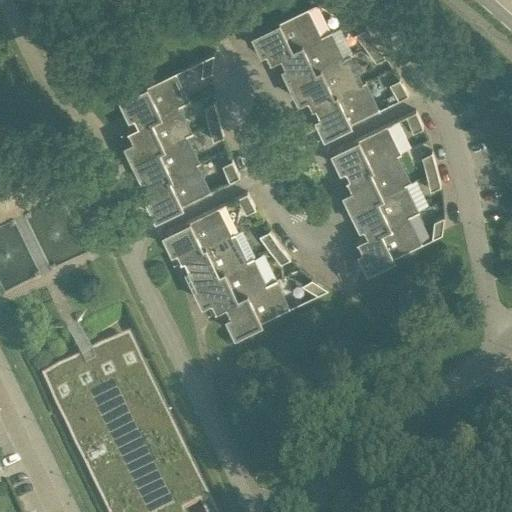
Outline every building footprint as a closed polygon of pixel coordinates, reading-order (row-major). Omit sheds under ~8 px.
[(343,7),(333,0),(326,0),(320,3),(334,12),(343,7)] [(275,59),(285,55),(314,41),(324,37),(322,34),(311,7),(257,33),(266,50),(270,48),(275,59)] [(355,33),(366,46),(376,41),(374,39),(365,28),(355,33)] [(314,41),(285,55),(289,65),(287,66),(294,80),(345,56),(332,29),(322,34),(324,37),(314,41)] [(376,41),(366,46),(367,47),(377,61),(387,56),(376,41)] [(218,52),(208,57),(206,75),(215,70),(216,71),(218,52)] [(316,106),(318,105),(365,83),(364,80),(351,53),(345,56),(294,80),(303,99),(310,95),(316,106)] [(143,122),(184,102),(194,98),(181,69),(126,95),(135,112),(138,111),(142,121),(143,122)] [(409,93),(400,77),(390,83),(399,98),(409,93)] [(365,83),(318,105),(323,115),(320,116),(327,133),(381,107),(367,79),(364,80),(365,83)] [(212,122),(222,118),(218,100),(208,105),(212,122)] [(145,154),(191,132),(197,129),(184,102),(143,122),(142,121),(139,122),(144,133),(137,137),(145,154)] [(424,127),(417,110),(407,115),(414,131),(424,127)] [(222,118),(212,122),(217,138),(227,134),(222,118)] [(352,176),(399,153),(402,152),(389,124),(335,150),(344,168),(347,166),(352,176)] [(154,169),(159,179),(160,180),(201,160),(204,159),(191,132),(145,154),(152,170),(154,169)] [(427,173),(437,168),(433,150),(432,151),(423,155),(427,173)] [(412,180),(399,153),(352,176),(349,178),(354,189),(346,192),(354,208),(407,183),(412,180)] [(242,174),(235,157),(225,162),(232,179),(242,174)] [(160,180),(159,179),(149,184),(154,195),(151,196),(159,213),(214,187),(201,160),(160,180)] [(437,168),(427,173),(431,189),(441,185),(437,168)] [(364,224),(368,234),(410,215),(420,210),(407,183),(354,208),(362,225),(364,224)] [(258,206),(250,190),(240,195),(248,211),(258,206)] [(183,257),(193,252),(235,233),(234,231),(222,204),(167,230),(175,247),(178,246),(183,257)] [(368,234),(359,239),(364,250),(361,251),(369,268),(423,242),(410,215),(368,234)] [(445,215),(444,215),(435,219),(433,237),(443,232),(445,215)] [(272,247),(282,243),(281,242),(271,228),(261,232),(272,247)] [(203,278),(249,257),(237,229),(234,231),(235,233),(193,252),(198,262),(196,263),(203,278)] [(282,243),(272,247),(272,248),(282,260),(292,256),(282,243)] [(255,254),(249,257),(203,278),(211,296),(219,293),(224,304),(227,302),(226,301),(267,281),(255,254)] [(278,276),(267,281),(226,301),(227,302),(232,312),(228,314),(237,331),(291,305),(278,276)] [(329,286),(313,276),(312,277),(303,282),(319,291),(329,287),(329,286)] [(46,375),(111,511),(216,511),(131,334),(46,375)]
